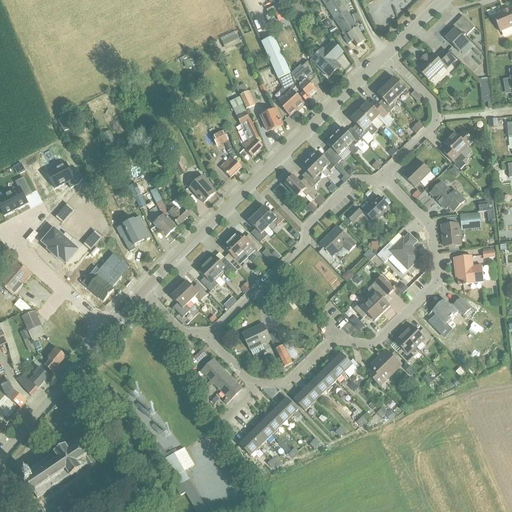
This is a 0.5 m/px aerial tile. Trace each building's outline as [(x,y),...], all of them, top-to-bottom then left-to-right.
[(268,10),(280,7),(278,0),(275,0),(266,3),(268,10)] [(338,0),(321,0),(346,36),(358,29),(338,0)] [(289,9),(297,24),(308,17),(300,3),(289,9)] [(511,8),(493,17),(500,33),(511,27),(511,6),(511,7),(511,8)] [(286,7),(275,13),(278,20),(289,15),(286,7)] [(451,34),(446,39),(460,53),(469,44),(465,39),(470,34),(475,29),(463,17),(458,22),(453,27),(454,28),(456,30),(451,34)] [(346,36),(344,37),(349,44),(352,42),(353,42),(357,48),(366,42),(358,29),(346,36)] [(222,42),(226,50),(241,44),(237,35),(222,42)] [(274,38),(262,43),(273,68),(278,79),(290,74),(281,55),(274,38)] [(312,61),(329,78),(340,67),(334,62),(343,53),(333,43),(319,57),(318,55),(312,61)] [(446,70),(456,61),(445,50),(436,59),(432,54),(428,57),(427,55),(420,61),(422,63),(416,69),(430,82),(438,75),(436,73),(443,66),(446,70)] [(183,64),(186,70),(196,66),(191,55),(188,57),(187,55),(179,59),(182,64),(183,64)] [(310,83),(316,78),(308,62),(302,68),(301,67),(294,74),(292,77),(296,84),(304,93),(302,96),(307,101),(309,98),(310,99),(317,91),(315,89),(310,83)] [(290,74),(278,79),(283,90),(280,92),(285,98),(281,102),(286,108),(284,110),(291,117),(304,103),(293,91),(296,88),(290,74)] [(396,77),(386,86),(398,98),(404,92),(407,95),(410,92),(396,77)] [(487,102),(488,110),(494,109),(490,78),(479,79),(482,103),(487,102)] [(237,88),(241,96),(247,110),(255,106),(249,92),(248,93),(244,84),(237,88)] [(383,99),(378,103),(388,114),(397,106),(393,102),(398,98),(386,86),(378,94),(383,99)] [(412,95),(421,105),(425,101),(416,91),(412,95)] [(369,102),(360,110),(379,130),(385,124),(381,120),(388,114),(378,103),(374,107),(369,102)] [(242,105),(234,109),(249,142),(243,149),(253,158),(264,147),(257,139),(259,138),(251,121),(250,121),(242,105)] [(357,124),(353,128),(364,139),(363,140),(368,145),(374,139),(374,137),(373,136),(379,130),(360,110),(352,119),(357,124)] [(262,118),(269,132),(283,125),(276,111),(262,118)] [(92,116),(102,135),(103,134),(109,145),(115,141),(109,131),(110,131),(100,112),(92,116)] [(413,130),(417,134),(425,127),(421,122),(413,130)] [(343,127),(336,134),(355,154),(359,151),(355,147),(363,140),(364,139),(353,128),(348,132),(347,131),(343,127)] [(225,173),(232,179),(243,169),(235,160),(237,159),(226,132),(214,138),(218,147),(226,144),(232,158),(221,169),(225,173)] [(461,154),(468,148),(474,142),(463,132),(458,137),(454,133),(444,143),(453,153),(448,157),(460,170),(466,165),(465,165),(467,163),(467,161),(461,154)] [(332,147),(327,151),(339,164),(343,159),(340,155),(346,149),(353,156),(355,154),(336,134),(327,142),(332,147)] [(393,148),(388,152),(392,157),(398,151),(395,148),(394,149),(393,148)] [(319,151),(310,159),(323,171),(327,167),(331,171),(339,164),(327,151),(323,155),(319,151)] [(88,166),(95,161),(91,156),(84,161),(88,166)] [(188,174),(179,156),(173,159),(182,177),(188,174)] [(167,158),(163,160),(166,169),(171,166),(167,158)] [(306,171),(302,175),(304,177),(314,187),(321,180),(317,176),(323,171),(310,159),(302,167),(306,171)] [(425,188),(428,185),(435,178),(430,173),(419,161),(403,177),(414,188),(420,183),(425,188)] [(377,162),(372,167),(376,171),(381,165),(377,162)] [(55,169),(47,174),(55,190),(67,183),(71,189),(78,186),(83,180),(77,170),(71,173),(66,164),(55,169)] [(453,166),(448,171),(456,179),(461,174),(453,166)] [(314,187),(304,177),(300,181),(294,175),(285,183),(298,197),(304,192),(307,195),(309,194),(314,200),(315,199),(321,206),(326,201),(320,195),(320,194),(314,187)] [(156,181),(160,190),(170,185),(166,176),(156,181)] [(191,189),(205,205),(217,194),(211,188),(212,187),(204,178),(191,189)] [(10,194),(0,198),(0,208),(4,216),(28,204),(25,199),(32,195),(24,179),(16,183),(19,189),(10,194)] [(333,190),(338,187),(335,182),(329,185),(333,190)] [(430,195),(446,211),(449,208),(453,213),(465,201),(456,192),(453,195),(442,183),(430,195)] [(136,196),(138,200),(142,209),(147,206),(135,184),(129,187),(134,197),(136,196)] [(419,189),(413,194),(417,199),(423,194),(419,189)] [(164,210),(165,212),(168,210),(163,201),(162,202),(156,190),(152,192),(161,211),(164,210)] [(485,192),(484,196),(488,201),(493,200),(492,191),(489,190),(485,192)] [(383,214),(389,209),(378,197),(363,212),(374,223),(380,218),(383,218),(383,214)] [(174,220),(180,227),(191,217),(176,200),(168,208),(172,216),(174,219),(174,220)] [(486,204),(479,204),(480,213),(487,212),(494,211),(493,200),(488,201),(486,201),(486,204)] [(311,203),(307,207),(314,213),(318,209),(311,203)] [(62,224),(74,211),(67,205),(55,218),(62,224)] [(266,206),(257,214),(269,226),(274,222),(278,226),(285,219),(276,209),(272,213),(266,206)] [(357,209),(347,219),(343,222),(348,227),(361,213),(357,209)] [(269,226),(257,214),(250,221),(256,228),(251,233),(260,242),(268,235),(264,231),(269,226)] [(460,218),(447,220),(448,226),(442,227),(444,248),(460,246),(459,228),(479,226),(478,216),(460,218)] [(155,226),(167,239),(177,229),(165,217),(155,226)] [(140,218),(118,230),(122,238),(123,238),(129,250),(130,253),(135,250),(134,247),(150,239),(140,218)] [(318,254),(331,267),(335,271),(340,266),(332,257),(343,246),(349,252),(356,246),(350,240),(338,228),(320,245),(323,249),(318,254)] [(50,235),(42,244),(49,250),(48,251),(53,256),(70,237),(66,233),(63,237),(54,230),(50,235)] [(239,231),(231,239),(244,253),(248,257),(256,250),(257,250),(261,247),(249,234),(245,238),(239,231)] [(90,251),(102,238),(95,232),(83,245),(90,251)] [(401,234),(393,241),(396,245),(404,238),(401,234)] [(396,268),(403,275),(408,270),(421,257),(412,248),(417,243),(409,235),(404,240),(403,239),(394,248),(390,243),(377,256),(384,264),(393,255),(401,264),(396,268)] [(70,237),(53,256),(58,260),(59,259),(66,265),(78,251),(70,244),(73,240),(70,237)] [(229,253),(224,258),(237,271),(242,266),(240,264),(243,261),(239,257),(244,253),(231,239),(223,247),(229,253)] [(286,244),(290,248),(295,243),(292,239),(286,244)] [(271,254),(264,247),(260,252),(266,258),(271,254)] [(275,251),(271,255),(277,261),(281,257),(275,251)] [(215,255),(207,263),(219,276),(224,271),(228,275),(231,271),(234,274),(237,271),(224,258),(221,261),(215,255)] [(98,280),(89,290),(103,303),(114,291),(110,287),(119,276),(115,272),(123,264),(114,256),(95,278),(98,280)] [(482,266),(473,267),(472,256),(454,259),(455,273),(457,273),(459,286),(475,284),(484,283),(482,266)] [(0,281),(0,284),(15,297),(33,277),(17,263),(0,281)] [(219,276),(207,263),(199,270),(206,277),(201,281),(211,292),(219,284),(215,280),(219,276)] [(348,270),(343,275),(348,280),(353,275),(348,270)] [(357,276),(352,281),(357,286),(362,281),(357,276)] [(374,297),(369,301),(382,315),(390,307),(383,300),(388,295),(389,296),(394,290),(382,277),(368,291),(374,297)] [(241,288),(246,294),(253,287),(247,281),(241,288)] [(188,282),(180,290),(191,301),(195,296),(200,301),(208,294),(198,284),(194,288),(188,282)] [(402,283),(397,288),(403,293),(407,288),(402,283)] [(42,295),(45,290),(39,285),(36,290),(42,295)] [(191,301),(180,290),(173,296),(179,303),(175,307),(184,317),(192,309),(187,304),(191,301)] [(224,304),(229,310),(239,301),(234,296),(224,304)] [(281,299),(291,317),(297,314),(288,296),(281,299)] [(446,325),(450,330),(452,330),(455,327),(455,325),(451,320),(459,312),(464,317),(471,310),(460,299),(451,308),(444,300),(432,312),(445,325),(446,325)] [(382,315),(369,301),(365,306),(361,302),(354,310),(363,320),(367,315),(374,323),(382,315)] [(329,313),(336,306),(332,302),(325,309),(329,313)] [(22,318),(28,333),(29,333),(36,330),(36,329),(41,327),(35,313),(32,314),(31,311),(22,314),(23,318),(22,318)] [(360,322),(355,326),(360,331),(364,327),(360,322)] [(275,348),(281,345),(275,333),(268,336),(263,325),(242,335),(250,351),(271,341),(275,348)] [(412,326),(404,334),(417,348),(422,343),(425,347),(433,339),(423,329),(419,334),(412,326)] [(52,346),(56,349),(67,358),(76,347),(56,330),(51,336),(47,341),(52,346)] [(402,350),(398,355),(407,364),(415,357),(411,353),(417,348),(404,334),(395,343),(402,350)] [(30,338),(24,341),(29,352),(35,349),(30,338)] [(53,374),(67,358),(56,349),(52,346),(48,350),(52,354),(48,359),(50,361),(45,367),(53,374)] [(284,368),(292,364),(284,346),(276,350),(282,363),(279,364),(281,369),(284,368)] [(24,371),(18,348),(11,350),(17,373),(24,371)] [(206,356),(201,351),(193,359),(198,364),(206,356)] [(386,351),(369,368),(371,370),(367,375),(379,387),(384,382),(382,380),(393,370),(395,373),(401,367),(386,351)] [(342,354),(334,362),(346,375),(349,378),(357,370),(342,354)] [(204,375),(211,381),(223,370),(213,360),(197,375),(200,378),(204,375)] [(346,375),(345,374),(334,362),(326,370),(337,381),(342,376),(344,377),(346,375)] [(403,368),(411,376),(415,373),(407,365),(403,368)] [(35,377),(30,382),(38,390),(49,378),(39,368),(33,375),(35,377)] [(214,385),(221,392),(233,380),(223,370),(211,381),(207,385),(210,388),(214,385)] [(326,370),(318,378),(330,390),(332,388),(331,387),(337,381),(326,370)] [(38,390),(30,382),(25,375),(16,380),(31,397),(38,390)] [(427,375),(422,379),(428,385),(433,381),(427,375)] [(318,378),(310,385),(321,397),(327,391),(328,392),(330,390),(318,378)] [(8,397),(7,398),(20,409),(26,402),(13,391),(7,379),(0,382),(0,384),(5,395),(8,397)] [(233,380),(221,392),(227,399),(224,402),(227,405),(243,390),(233,380)] [(310,385),(302,393),(314,406),(317,403),(315,402),(321,397),(310,385)] [(314,406),(302,393),(294,401),(305,412),(311,406),(312,408),(314,406)] [(216,397),(211,402),(215,405),(219,401),(216,397)] [(0,413),(10,422),(20,409),(7,398),(0,406),(0,413)] [(287,399),(279,407),(291,419),(293,417),(292,416),(298,410),(287,399)] [(394,399),(389,405),(393,409),(398,403),(394,399)] [(176,435),(147,403),(142,407),(147,411),(140,417),(170,450),(176,445),(171,440),(176,435)] [(279,407),(271,415),(282,426),(288,420),(289,422),(291,419),(279,407)] [(0,432),(10,422),(0,413),(0,432)] [(271,415),(263,422),(276,435),(278,433),(276,432),(282,426),(271,415)] [(363,417),(359,420),(364,425),(367,422),(363,417)] [(263,422),(255,430),(266,441),(272,436),(273,437),(276,435),(263,422)] [(341,427),(338,430),(343,435),(346,431),(341,427)] [(255,430),(248,438),(260,450),(262,448),(261,447),(266,441),(255,430)] [(343,435),(338,430),(334,434),(339,439),(343,435)] [(260,450),(248,438),(239,446),(251,457),(256,451),(258,453),(260,450)] [(316,438),(313,441),(319,448),(324,445),(321,442),(321,443),(316,438)] [(88,472),(97,466),(90,456),(91,456),(83,444),(83,445),(79,439),(73,443),(72,442),(22,476),(26,482),(24,483),(26,486),(24,488),(28,494),(32,491),(38,500),(74,476),(75,478),(80,475),(78,473),(82,471),(81,470),(85,468),(88,472)] [(283,454),(290,448),(283,440),(276,446),(283,454)] [(295,448),(292,451),(296,456),(300,453),(295,448)] [(174,455),(161,462),(181,496),(186,493),(196,511),(207,511),(189,481),(184,472),(174,455)] [(273,458),(270,461),(275,466),(278,463),(273,458)] [(275,466),(270,461),(267,464),(272,469),(275,466)]
